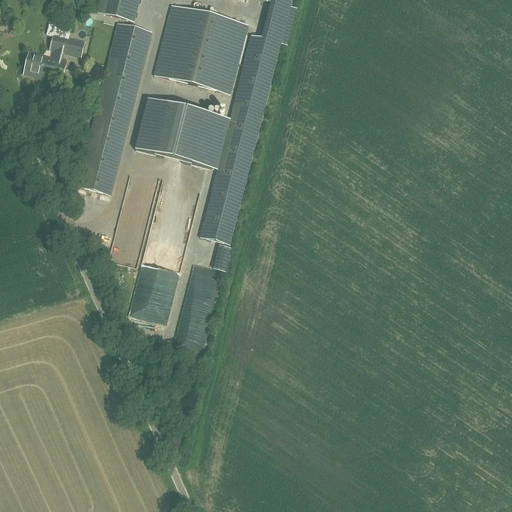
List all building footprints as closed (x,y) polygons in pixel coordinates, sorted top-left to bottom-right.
[(100,0),(97,14),(133,23),(138,0),(100,0)] [(287,46),(296,9),(290,8),(291,0),(260,0),(260,2),(270,4),(266,23),(261,40),(251,38),(201,240),(230,247),(280,45),(287,46)] [(171,7),(153,78),(230,97),(248,26),(171,7)] [(75,193),(109,201),(151,34),(117,25),(75,193)] [(29,53),(23,76),(61,85),(67,63),(62,62),(64,55),(81,59),(84,45),(53,37),(49,53),(51,53),(50,58),(29,53)] [(108,62),(111,48),(90,43),(86,56),(108,62)] [(89,94),(96,95),(98,82),(91,81),(89,94)] [(147,101),(134,152),(217,173),(230,123),(147,101)] [(166,326),(181,256),(142,247),(128,318),(166,326)] [(171,351),(200,358),(220,273),(224,274),(229,251),(214,247),(209,268),(190,264),(171,351)]
